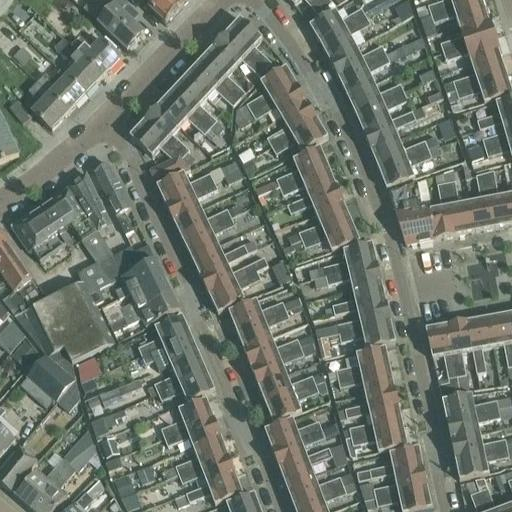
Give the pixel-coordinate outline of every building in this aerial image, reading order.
[(144,36),(122,16),(130,8),(121,0),(100,0),(113,11),(98,27),(127,54),(144,36)] [(148,0),(143,7),(161,23),(160,23),(165,28),(183,10),(172,0),(148,0)] [(172,0),(183,10),(191,0),(172,0)] [(327,14),(312,0),(285,0),(294,9),(303,1),(319,19),(327,14)] [(312,0),(327,14),(336,9),(327,0),(312,0)] [(403,0),(359,0),(364,8),(377,0),(385,0),(390,8),(403,0)] [(448,0),(449,1),(439,5),(427,9),(430,17),(481,1),(480,0),(448,0)] [(481,1),(430,17),(433,26),(455,19),(458,29),(487,20),(481,1)] [(382,26),(383,30),(385,33),(387,33),(413,19),(407,4),(394,12),(398,20),(393,24),(389,22),(385,23),(382,26)] [(336,15),(309,30),(320,47),(366,22),(361,14),(341,24),(336,15)] [(462,40),(451,43),(440,47),(443,56),(495,39),(489,20),(487,20),(458,29),(462,40)] [(240,22),(226,37),(265,73),(271,66),(255,51),(262,42),(240,22)] [(366,22),(320,47),(329,65),(356,52),(351,40),(371,30),(366,22)] [(417,32),(401,41),(405,48),(387,57),(395,72),(415,61),(413,59),(427,52),(417,32)] [(226,37),(212,52),(235,73),(242,65),(260,81),(268,77),(264,73),(265,73),(226,37)] [(80,41),(71,51),(103,80),(120,62),(113,55),(117,51),(105,39),(91,54),(85,49),(87,48),(80,41)] [(501,59),(495,39),(443,56),(446,65),(467,58),(471,69),(500,60),(501,59)] [(71,51),(63,43),(54,52),(69,66),(71,64),(77,69),(66,80),(86,98),(103,80),(71,51)] [(212,52),(199,66),(238,103),(245,96),(228,80),(235,73),(212,52)] [(356,52),(329,65),(338,81),(386,60),(382,52),(361,61),(356,52)] [(386,60),(338,81),(347,101),(374,88),(369,77),(390,68),(386,60)] [(474,78),(463,82),(443,88),(446,97),(506,77),(500,60),(471,69),(474,78)] [(199,66),(185,81),(207,102),(215,94),(232,110),(238,103),(199,66)] [(266,97),(256,103),(236,114),(235,125),(235,126),(297,89),(286,71),(260,87),(266,97)] [(435,82),(432,74),(419,79),(423,88),(435,82)] [(53,83),(46,77),(37,86),(69,116),(86,98),(66,80),(61,75),(53,83)] [(511,97),(511,94),(506,77),(446,97),(449,106),(479,96),(483,107),(511,97)] [(185,81),(171,96),(216,138),(218,139),(223,133),(216,126),(217,125),(200,110),(207,102),(185,81)] [(69,116),(37,86),(28,95),(35,102),(37,99),(42,104),(32,115),(51,134),(69,116)] [(379,99),(374,88),(347,101),(351,108),(356,120),(404,97),(400,89),(379,99)] [(297,89),(235,126),(240,133),(275,113),(281,123),(307,107),(297,89)] [(216,138),(171,96),(157,111),(180,132),(188,123),(211,144),(216,138)] [(404,97),(356,120),(363,136),(391,125),(386,115),(407,105),(404,97)] [(442,103),(439,97),(427,102),(430,108),(442,103)] [(498,117),(487,120),(477,124),(479,133),(501,127),(511,123),(511,102),(495,107),(498,117)] [(23,128),(32,121),(18,104),(9,111),(23,128)] [(286,131),(277,137),(267,143),(272,151),(318,124),(307,107),(281,123),(286,131)] [(157,111),(144,125),(173,155),(169,160),(172,163),(178,159),(187,170),(195,163),(187,156),(190,155),(173,139),(180,132),(157,111)] [(391,125),(363,136),(370,154),(399,144),(395,134),(404,130),(425,122),(421,113),(391,125)] [(0,166),(18,158),(0,118),(0,166)] [(504,137),(493,140),(464,149),(467,157),(511,144),(511,123),(501,127),(504,137)] [(328,141),(318,124),(272,151),(277,158),(295,147),(301,157),(328,141)] [(173,155),(144,125),(130,140),(152,161),(160,152),(169,160),(173,155)] [(404,154),(399,144),(370,154),(378,171),(379,173),(428,154),(425,146),(413,151),(404,154)] [(511,144),(467,157),(470,166),(476,164),(476,165),(487,161),(499,157),(509,154),(511,166),(511,165),(511,144)] [(297,173),(286,178),(275,183),(279,191),(328,170),(320,151),(293,163),(297,173)] [(432,162),(428,154),(379,173),(386,193),(415,182),(410,171),(432,162)] [(178,159),(172,163),(149,174),(157,190),(184,177),(184,176),(190,174),(187,170),(178,159)] [(125,216),(131,213),(108,168),(108,167),(106,169),(103,169),(98,172),(96,175),(94,176),(125,235),(132,231),(125,216)] [(336,190),(328,170),(279,191),(282,199),(304,190),(308,199),(286,208),(288,212),(336,190)] [(493,176),(485,178),(495,232),(511,228),(511,213),(509,199),(497,201),(493,176)] [(189,188),(184,177),(157,190),(166,209),(214,187),(210,178),(199,183),(189,188)] [(111,229),(87,181),(86,178),(69,192),(68,192),(80,211),(98,238),(111,229)] [(476,180),(478,193),(480,204),(469,206),(475,236),(495,232),(485,178),(476,180)] [(279,191),(275,183),(254,192),(257,200),(279,191)] [(424,184),(388,197),(395,216),(406,249),(436,243),(430,214),(429,210),(424,184)] [(459,208),(457,198),(454,184),(445,186),(455,240),(475,236),(469,206),(459,208)] [(441,212),(430,214),(436,243),(455,240),(445,186),(436,188),(441,212)] [(217,193),(214,187),(166,209),(174,227),(202,214),(197,203),(217,193)] [(344,208),(336,190),(288,212),(290,218),(312,208),(317,220),(344,208)] [(68,192),(41,211),(60,238),(71,230),(84,249),(99,239),(98,238),(80,211),(68,192)] [(321,228),(310,233),(298,237),(298,236),(287,240),(290,249),(352,227),(344,208),(317,220),(321,228)] [(60,238),(41,211),(12,230),(31,257),(34,256),(42,268),(68,250),(60,238)] [(202,214),(174,227),(183,245),(231,223),(227,214),(207,223),(202,214)] [(234,229),(231,223),(183,245),(192,264),(220,250),(214,239),(234,229)] [(352,227),(290,249),(291,250),(282,253),(284,257),(291,255),(291,256),(295,254),(296,256),(316,249),(327,244),(332,256),(360,246),(352,227)] [(34,285),(0,236),(0,275),(15,298),(34,285)] [(112,259),(99,239),(84,249),(96,267),(97,268),(113,260),(112,259)] [(346,266),(334,268),(308,274),(310,284),(313,284),(377,268),(372,247),(343,254),(346,266)] [(148,249),(135,256),(142,269),(142,271),(155,265),(148,249)] [(142,269),(135,256),(134,256),(131,250),(112,259),(113,260),(125,279),(142,269)] [(224,260),(220,250),(192,264),(201,282),(228,269),(228,267),(248,257),(244,250),(224,260)] [(97,268),(96,267),(78,278),(82,287),(85,286),(90,297),(99,293),(123,281),(126,280),(125,279),(113,260),(97,268)] [(232,277),(228,269),(201,282),(209,300),(257,277),(256,275),(268,269),(264,262),(232,277)] [(126,280),(123,281),(128,290),(116,296),(120,304),(131,298),(164,282),(155,265),(142,271),(142,269),(125,279),(126,280)] [(377,268),(313,284),(315,291),(349,283),(352,295),(382,288),(377,268)] [(0,289),(8,301),(6,303),(7,303),(15,298),(0,275),(0,289)] [(257,277),(209,300),(218,317),(246,304),(241,293),(260,284),(257,277)] [(164,282),(131,298),(135,306),(114,316),(110,309),(102,313),(109,328),(172,299),(164,282)] [(28,314),(15,321),(47,361),(48,361),(59,353),(65,371),(115,346),(96,308),(90,297),(85,286),(82,287),(47,305),(43,307),(28,314)] [(354,304),(343,307),(324,311),(326,321),(356,313),(357,315),(386,308),(382,288),(352,295),(354,304)] [(99,293),(90,297),(96,308),(104,304),(99,293)] [(180,316),(172,299),(109,328),(114,338),(143,322),(147,331),(180,316)] [(257,304),(229,316),(236,334),(285,314),(301,308),(298,302),(283,308),(282,306),(261,315),(257,304)] [(9,317),(0,307),(0,325),(1,326),(9,317)] [(359,324),(348,327),(315,334),(317,345),(391,327),(386,308),(357,315),(359,324)] [(289,323),(285,314),(236,334),(244,353),(272,342),(268,332),(289,323)] [(511,347),(507,318),(486,321),(492,352),(504,349),(509,372),(511,371),(511,347)] [(190,339),(182,320),(154,332),(159,343),(139,351),(143,360),(190,339)] [(492,352),(486,321),(466,325),(472,355),(473,355),(480,393),(490,391),(483,353),(492,352)] [(466,325),(446,329),(458,397),(470,394),(462,357),(472,355),(466,325)] [(391,327),(317,345),(321,363),(331,360),(328,346),(330,345),(331,349),(352,344),(362,342),(365,354),(395,346),(391,327)] [(458,397),(446,329),(426,333),(432,362),(444,360),(450,388),(439,390),(441,401),(458,397)] [(190,339),(143,360),(146,368),(166,359),(171,369),(198,357),(190,339)] [(272,342),(244,353),(251,371),(311,347),(314,346),(311,339),(297,345),(297,343),(276,352),(272,342)] [(11,359),(26,372),(39,358),(25,344),(11,359)] [(311,347),(251,371),(259,390),(287,379),(283,369),(315,356),(311,347)] [(332,361),(350,359),(349,350),(331,353),(332,361)] [(358,369),(348,372),(327,376),(329,384),(338,382),(338,383),(329,385),(329,387),(390,373),(385,352),(356,359),(358,369)] [(175,379),(150,390),(147,392),(150,399),(157,396),(207,376),(198,357),(171,369),(175,379)] [(27,380),(56,405),(74,385),(45,359),(27,380)] [(78,368),(78,370),(81,387),(102,377),(98,368),(97,366),(95,362),(95,361),(78,368)] [(394,392),(390,373),(329,387),(331,395),(363,388),(365,399),(394,392)] [(215,395),(207,376),(157,396),(161,405),(183,396),(187,407),(215,395)] [(287,379),(259,390),(266,409),(315,389),(312,380),(291,388),(287,379)] [(324,385),(315,389),(266,409),(274,427),(302,416),(298,405),(318,397),(321,399),(327,397),(324,385)] [(117,390),(88,400),(92,412),(121,402),(117,390)] [(367,408),(356,410),(337,414),(340,424),(370,418),(399,412),(394,392),(365,399),(367,408)] [(471,398),(442,404),(446,425),(511,411),(510,401),(496,404),(474,409),(471,398)] [(172,428),(172,429),(162,433),(165,441),(214,422),(206,403),(178,414),(181,424),(172,428)] [(133,408),(121,413),(91,426),(97,445),(110,440),(106,430),(125,421),(125,422),(137,417),(133,408)] [(511,412),(511,411),(446,425),(451,445),(480,439),(478,428),(488,425),(488,424),(511,419),(511,412)] [(372,427),(361,430),(342,434),(345,444),(403,431),(399,412),(370,418),(372,427)] [(293,423),(276,430),(264,434),(272,454),(330,431),(329,430),(330,430),(327,421),(297,433),(293,423)] [(221,441),(214,422),(165,441),(168,449),(188,441),(192,452),(221,441)] [(0,431),(0,460),(15,444),(0,431)] [(333,439),(330,431),(272,454),(279,472),(307,462),(303,450),(325,442),(325,443),(333,439)] [(403,431),(345,444),(350,460),(352,460),(352,461),(355,461),(353,449),(376,444),(378,457),(408,451),(403,431)] [(31,511),(75,461),(93,448),(87,433),(44,483),(36,476),(16,499),(30,511),(31,511)] [(480,439),(451,445),(455,465),(511,452),(511,442),(505,444),(482,449),(480,439)] [(221,441),(192,452),(196,462),(175,470),(179,479),(228,460),(221,441)] [(114,442),(101,447),(106,462),(119,457),(114,442)] [(96,456),(93,448),(75,461),(31,511),(58,511),(66,503),(58,495),(75,475),(78,477),(96,456)] [(340,449),(307,462),(279,472),(286,491),(314,480),(310,469),(343,456),(340,449)] [(0,476),(0,486),(12,496),(37,465),(19,451),(0,476)] [(391,469),(380,471),(361,475),(360,469),(354,470),(356,477),(357,477),(358,485),(393,478),(423,473),(419,451),(389,458),(391,469)] [(511,452),(455,465),(459,484),(489,477),(486,467),(497,464),(510,461),(510,462),(511,461),(511,452)] [(228,460),(179,479),(175,481),(178,489),(203,479),(207,489),(236,479),(228,460)] [(105,466),(108,475),(122,470),(118,461),(105,466)] [(396,489),(385,491),(373,493),(372,487),(359,489),(364,505),(428,492),(423,473),(393,478),(396,489)] [(314,480),(286,491),(294,510),(353,487),(350,477),(318,490),(314,480)] [(236,479),(207,489),(173,502),(177,510),(210,498),(214,509),(243,498),(236,479)] [(501,511),(495,511),(492,504),(485,482),(473,485),(483,511),(505,511),(501,511)] [(88,511),(105,494),(99,484),(86,497),(71,511),(88,511)] [(483,511),(473,485),(466,486),(475,511),(483,511)] [(353,487),(294,510),(294,511),(326,511),(324,506),(355,494),(353,487)] [(428,511),(432,511),(428,492),(364,505),(366,511),(375,511),(377,511),(399,506),(400,511),(428,511)] [(259,511),(254,497),(227,507),(228,511),(259,511)]
